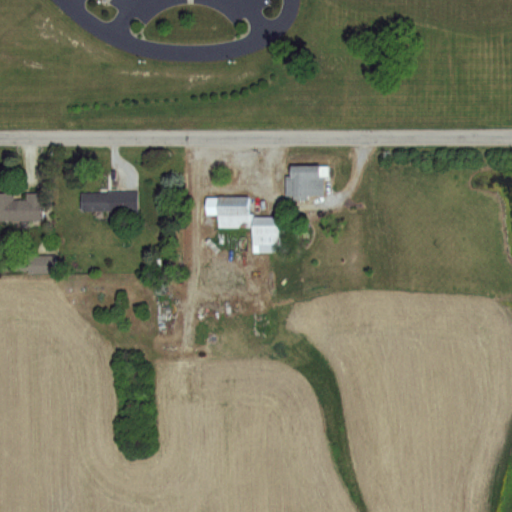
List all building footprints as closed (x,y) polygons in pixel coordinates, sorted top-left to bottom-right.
[(296,166),(330,166),(330,195),(290,194),(290,175),(296,175),(296,166)] [(84,190),(121,190),(121,211),(84,211),(84,190)] [(28,192),(45,192),(45,220),(0,219),(0,191),(16,191),(16,198),(28,198),(28,192)] [(211,195),(254,195),(253,225),(221,224),(221,215),(211,214),(211,195)] [(288,214),(288,244),(257,244),(257,214),(288,214)] [(31,254),(59,254),(59,271),(31,271),(31,254)]
